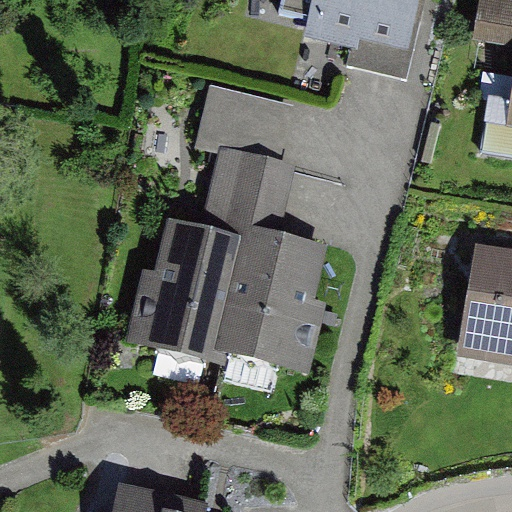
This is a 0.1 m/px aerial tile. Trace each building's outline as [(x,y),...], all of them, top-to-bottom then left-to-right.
[(403,56),(416,0),(280,0),(279,3),(311,11),(306,33),(403,56)] [(511,0),(480,0),(472,55),(511,61),(511,115),(511,124),(511,0)] [(207,222),(168,213),(141,337),(308,373),(335,248),(283,234),(299,164),(223,145),(207,222)] [(511,247),(477,243),(462,351),(511,357),(511,247)] [(171,494),(126,483),(119,511),(170,511),(167,511),(171,494)]
